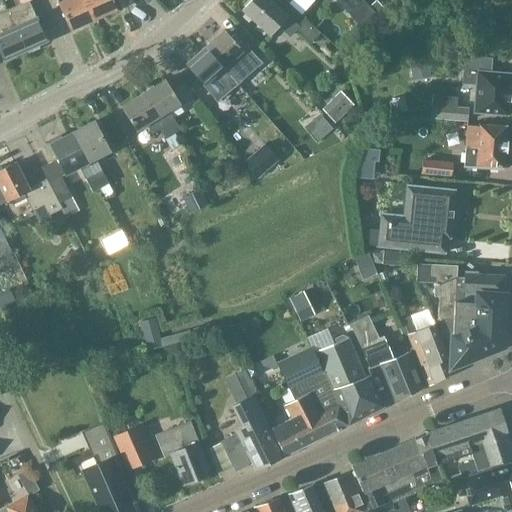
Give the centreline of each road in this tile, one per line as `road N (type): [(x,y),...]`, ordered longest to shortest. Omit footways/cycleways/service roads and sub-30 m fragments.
road 1 (residential): [(511,378),(179,511)]
road 2 (residential): [(0,124),(144,44),(200,0)]
